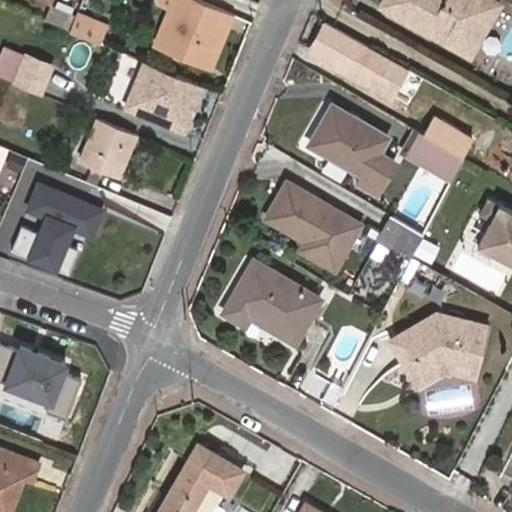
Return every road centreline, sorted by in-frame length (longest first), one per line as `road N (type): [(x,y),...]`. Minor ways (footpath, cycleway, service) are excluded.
road 1 (residential): [(153,338),(291,0)]
road 2 (residential): [(455,511),(153,338)]
road 3 (residential): [(81,511),(153,338)]
road 4 (residential): [(0,286),(153,338)]
